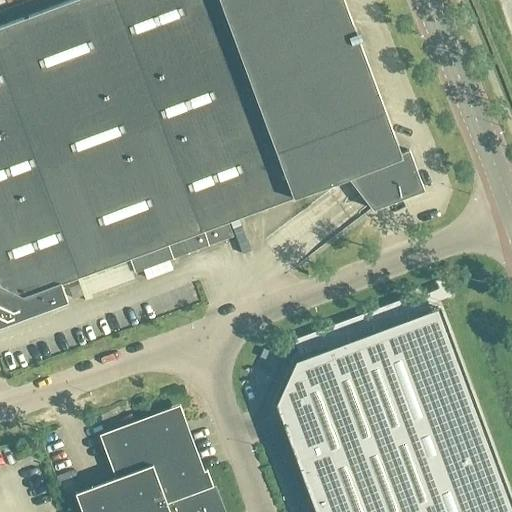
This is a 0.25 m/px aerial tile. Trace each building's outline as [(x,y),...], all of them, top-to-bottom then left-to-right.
[(293,194),(347,174),(373,209),(424,190),(409,150),(401,153),(344,0),(70,0),(0,26),(0,324),(67,300),(61,282),(76,276),(85,300),(136,281),(127,257),(129,256),(135,271),(233,235),(227,220),(294,195),(293,194)] [(83,294),(79,284),(69,288),(73,298),(83,294)] [(295,357),(274,401),(282,421),(306,413),(342,511),(511,511),(511,503),(438,305),(302,356),(302,354),(295,357)] [(199,472),(176,411),(107,437),(113,453),(121,475),(129,498),(199,472)] [(222,511),(213,485),(207,469),(199,472),(129,498),(121,475),(75,492),(82,511),(222,511)]
